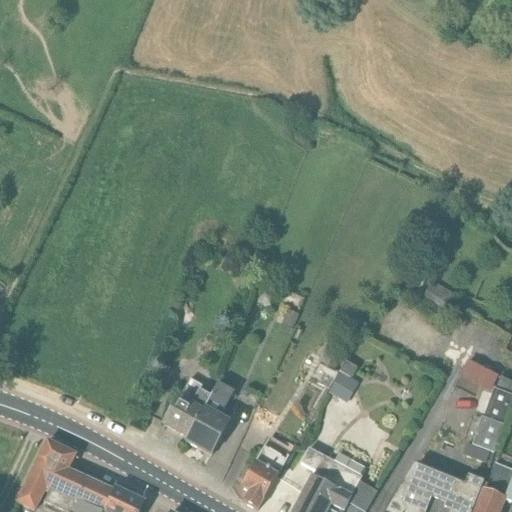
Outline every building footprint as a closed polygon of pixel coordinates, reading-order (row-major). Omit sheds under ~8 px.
[(423,297),(444,310),(452,296),(431,283),(423,297)] [(186,313),(175,307),(168,321),(180,326),(186,313)] [(292,331),(298,316),(287,312),(281,326),(292,331)] [(318,365),(319,366),(333,374),(346,353),(332,342),(318,365)] [(328,394),(347,405),(358,385),(351,381),(356,370),(345,363),(338,375),(339,376),(328,394)] [(319,366),(313,378),(319,381),(317,386),(328,392),(337,376),(333,374),(319,366)] [(511,405),(511,385),(500,379),(495,392),(493,391),(483,420),(481,419),(471,447),(494,455),(511,405)] [(185,444),(211,458),(229,422),(218,417),(231,392),(219,385),(211,400),(203,414),(187,440),(185,444)] [(177,401),(163,427),(187,440),(203,414),(211,400),(198,392),(190,407),(177,401)] [(269,440),(240,490),(248,495),(246,499),(243,503),(242,504),(255,511),(257,511),(292,453),(269,440)] [(17,504),(32,511),(35,511),(44,495),(47,496),(46,498),(49,500),(50,496),(60,501),(69,475),(66,473),(74,458),(46,443),(17,504)] [(294,511),(327,511),(330,507),(340,511),(344,511),(362,478),(308,451),(301,467),(315,474),(294,511)] [(472,511),(483,485),(467,478),(463,487),(415,468),(388,511),(472,511)] [(511,475),(492,468),(474,511),(499,511),(503,505),(511,508),(511,475)] [(46,511),(103,511),(113,494),(69,475),(60,501),(50,496),(49,500),(46,498),(43,505),(45,506),(43,510),(46,511)] [(114,491),(113,494),(103,511),(139,511),(143,505),(114,491)]
